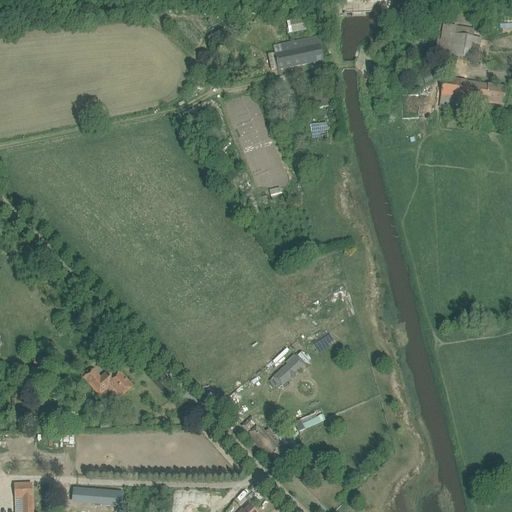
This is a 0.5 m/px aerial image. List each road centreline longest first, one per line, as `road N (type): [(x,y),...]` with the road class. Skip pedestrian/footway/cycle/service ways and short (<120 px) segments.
road 1 (unclassified): [(296,511),(0,191)]
road 2 (track): [(37,0),(147,14),(234,86)]
